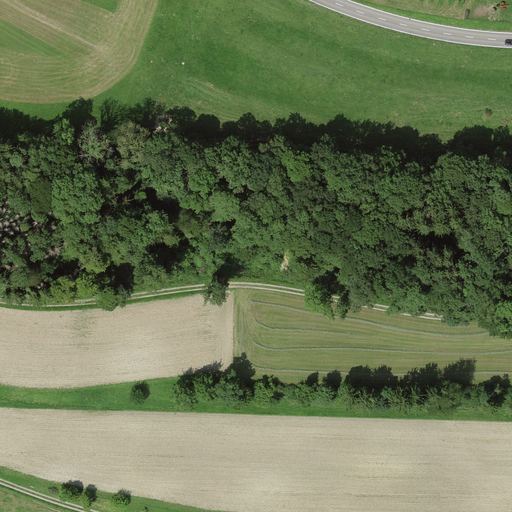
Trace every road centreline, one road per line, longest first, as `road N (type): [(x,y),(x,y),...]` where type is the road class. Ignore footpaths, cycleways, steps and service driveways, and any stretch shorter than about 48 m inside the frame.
road 1 (track): [(511,311),(422,316),(264,284),(0,299)]
road 2 (tertiary): [(511,40),(400,24),(328,0)]
